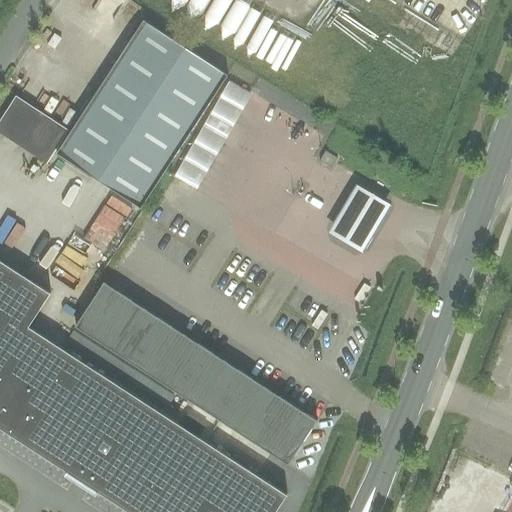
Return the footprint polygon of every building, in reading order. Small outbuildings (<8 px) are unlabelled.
[(350,35),(379,36),(380,8),(350,8),(350,35)] [(229,76),(145,21),(57,154),(142,209),(229,76)] [(283,57),(287,33),(260,28),(256,52),(283,57)] [(353,78),(335,53),(313,69),(331,94),(353,78)] [(226,140),(233,127),(211,115),(204,127),(226,140)] [(319,162),(331,169),(336,159),(325,152),(319,162)] [(350,242),(366,251),(391,205),(377,197),(356,186),(331,232),(350,242)] [(108,249),(136,206),(116,193),(88,235),(108,249)] [(31,327),(52,294),(0,259),(0,427),(130,511),(277,511),(289,495),(31,327)] [(77,327),(158,379),(187,335),(106,282),(77,327)] [(158,379),(178,392),(207,348),(187,335),(158,379)] [(227,361),(207,348),(178,392),(198,406),(227,361)] [(218,419),(247,374),(227,361),(198,406),(218,419)] [(247,374),(218,419),(238,432),(267,387),(247,374)] [(267,387),(238,432),(258,445),(288,400),(267,387)] [(290,465),(319,420),(288,400),(258,445),(290,465)] [(189,414),(183,423),(201,435),(207,426),(189,414)]
